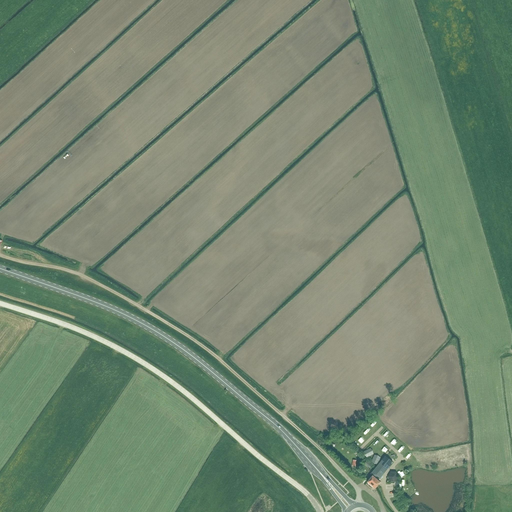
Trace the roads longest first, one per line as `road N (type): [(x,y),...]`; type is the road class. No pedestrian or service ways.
road 1 (unclassified): [(319,511),(153,369),(78,329),(0,303)]
road 2 (primary): [(317,470),(278,427),(164,336),(0,269)]
road 3 (track): [(303,434),(213,353),(143,308),(83,275),(0,254)]
